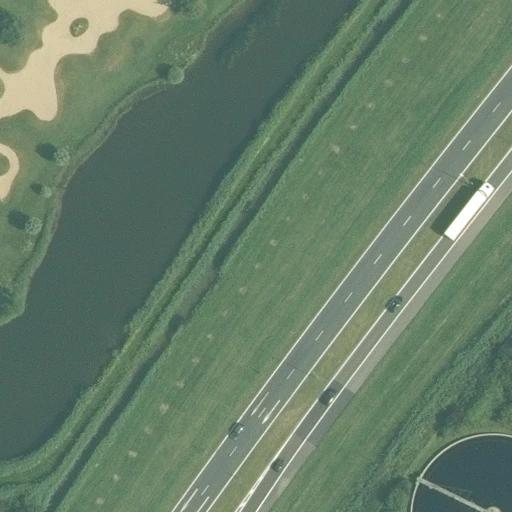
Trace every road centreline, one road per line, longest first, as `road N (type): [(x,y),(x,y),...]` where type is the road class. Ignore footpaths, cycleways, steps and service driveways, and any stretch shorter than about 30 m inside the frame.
road 1 (motorway): [(511,94),(297,364),(193,511)]
road 2 (motorway): [(260,511),(511,163)]
